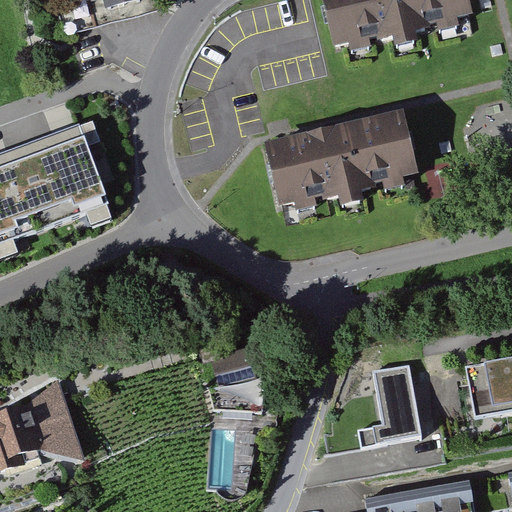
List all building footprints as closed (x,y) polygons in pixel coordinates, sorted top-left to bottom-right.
[(83,0),(90,27),(145,12),(141,0),(83,0)] [(462,0),(320,0),(334,58),(469,28),(462,0)] [(91,147),(102,142),(94,121),(83,126),(91,147)] [(397,121),(262,151),(276,216),(411,186),(397,121)] [(0,246),(108,206),(79,130),(0,159),(0,246)] [(213,361),(221,390),(211,391),(215,411),(260,414),(267,379),(255,381),(247,353),(213,361)] [(511,357),(465,366),(474,417),(511,410),(511,357)] [(360,452),(420,441),(406,367),(374,373),(383,425),(356,430),(360,452)] [(30,411),(0,420),(0,474),(23,467),(20,459),(44,451),(79,463),(57,387),(30,411)] [(472,511),(468,487),(367,503),(368,511),(472,511)]
